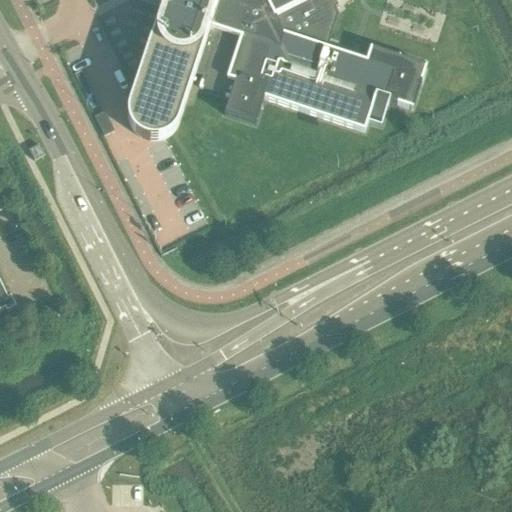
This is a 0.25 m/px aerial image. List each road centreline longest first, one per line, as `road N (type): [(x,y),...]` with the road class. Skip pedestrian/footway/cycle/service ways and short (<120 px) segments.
road 1 (secondary): [(191,410),(511,241)]
road 2 (secondary): [(19,74),(126,285)]
road 3 (secondary): [(511,184),(311,297)]
road 4 (secondary): [(0,509),(191,410)]
road 5 (secondary): [(311,297),(204,331),(171,321),(126,285)]
road 6 (secondary): [(175,381),(0,466)]
road 7 (secondary): [(311,297),(175,381)]
